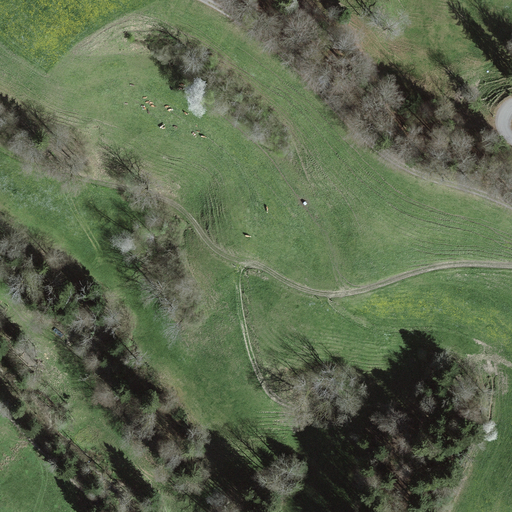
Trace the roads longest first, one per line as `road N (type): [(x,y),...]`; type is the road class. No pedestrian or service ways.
road 1 (track): [(511,265),(435,266),(344,293),(308,290),(218,251),(169,201),(0,148)]
road 2 (track): [(511,205),(432,179),(371,145),(291,64),(201,0)]
road 3 (track): [(101,511),(0,409)]
